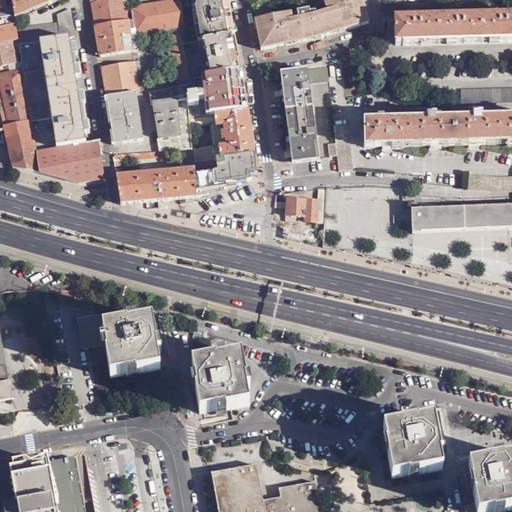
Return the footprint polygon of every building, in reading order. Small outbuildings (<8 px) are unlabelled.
[(16,30),(15,20),(11,0),(0,0),(0,46),(15,43),(18,42),(16,30)] [(11,0),(15,20),(49,5),(46,0),(11,0)] [(103,0),(92,5),(97,27),(129,21),(128,15),(133,14),(132,8),(131,4),(128,0),(103,0)] [(181,6),(180,0),(179,0),(132,8),(133,14),(134,20),(137,35),(184,28),(182,9),(181,6)] [(231,12),(228,0),(196,0),(198,6),(195,7),(202,41),(204,41),(235,35),(233,25),(231,12)] [(369,24),(361,0),(302,0),(305,12),(255,22),(262,52),(309,42),(369,24)] [(256,10),(257,20),(273,17),(271,7),(256,10)] [(57,15),(58,24),(60,39),(71,38),(77,37),(72,8),(57,15)] [(511,20),(507,21),(507,16),(498,16),(498,21),(464,22),(464,18),(455,17),(455,22),(422,22),(421,18),(413,18),(413,23),(395,23),(394,43),(396,43),(396,45),(403,45),(403,47),(511,43),(511,20)] [(102,58),(134,53),(139,53),(137,35),(134,20),(129,21),(97,27),(102,58)] [(58,24),(16,30),(18,42),(19,46),(40,42),(60,39),(58,24)] [(369,25),(369,24),(309,42),(369,25)] [(190,80),(184,46),(182,35),(171,37),(178,82),(188,81),(190,80)] [(242,72),(235,35),(204,41),(211,78),(242,72)] [(71,38),(60,39),(40,42),(45,71),(23,74),(25,86),(46,83),(50,107),(29,110),(31,123),(51,120),(56,150),(86,146),(71,38)] [(15,43),(0,46),(0,68),(18,64),(15,43)] [(107,98),(139,92),(135,62),(103,68),(107,98)] [(330,82),(328,69),(280,75),(292,163),(319,160),(310,84),(330,82)] [(0,110),(14,170),(39,174),(36,154),(31,123),(29,110),(25,86),(23,74),(23,71),(0,76),(0,90),(0,91),(0,110)] [(247,112),(242,72),(211,78),(188,82),(189,89),(151,94),(159,150),(193,144),(189,117),(190,117),(217,115),(247,112)] [(189,89),(188,82),(188,81),(178,82),(148,86),(148,91),(151,94),(189,89)] [(511,89),(461,91),(461,103),(511,101),(511,89)] [(140,95),(139,92),(107,98),(114,147),(147,142),(144,118),(149,117),(145,94),(140,95)] [(253,157),(247,112),(217,115),(218,126),(227,125),(227,131),(224,131),(225,140),(228,139),(229,146),(220,147),(220,159),(253,157)] [(218,126),(217,115),(190,117),(192,126),(212,124),(214,145),(195,146),(196,161),(220,159),(220,147),(229,146),(228,139),(225,140),(224,131),(227,131),(227,125),(218,126)] [(511,143),(511,117),(483,119),(483,115),(475,115),(475,119),(434,121),(434,117),(426,117),(426,121),(392,122),(392,118),(384,118),(384,122),(367,123),(367,148),(511,143)] [(338,157),(339,173),(353,171),(349,125),(335,126),(337,145),(338,157)] [(104,154),(102,143),(86,146),(56,150),(36,154),(39,174),(79,185),(105,181),(102,156),(104,154)] [(194,161),(193,144),(159,150),(116,156),(114,159),(116,173),(121,172),(120,161),(188,151),(189,164),(195,163),(194,161)] [(330,158),(338,157),(337,145),(329,146),(330,158)] [(255,175),(253,157),(220,159),(196,161),(194,161),(195,163),(195,166),(197,197),(251,181),(255,175)] [(180,199),(197,197),(195,166),(117,177),(121,207),(138,205),(160,201),(180,199)] [(44,190),(79,185),(39,174),(44,190)] [(467,176),(466,190),(495,193),(511,193),(511,178),(493,178),(467,176)] [(287,205),(276,204),(275,209),(287,211),(286,216),(286,224),(316,226),(318,203),(306,202),(307,192),(285,197),(284,200),(287,200),(287,205)] [(420,203),(411,204),(411,212),(421,212),(420,203)] [(511,207),(423,211),(423,236),(511,232),(511,207)] [(413,237),(423,236),(423,211),(421,212),(411,212),(413,237)] [(148,307),(98,315),(106,366),(156,356),(154,344),(152,332),(148,307)] [(237,343),(187,351),(191,374),(196,402),(246,393),(237,343)] [(0,401),(11,399),(8,380),(0,381),(0,401)] [(430,409),(382,418),(388,445),(386,445),(390,468),(440,458),(435,433),(430,409)] [(511,445),(490,450),(466,454),(475,505),(511,498),(511,445)] [(84,511),(74,455),(68,457),(73,474),(76,477),(75,482),(77,486),(77,490),(78,494),(79,497),(80,501),(80,506),(81,510),(81,511),(84,511)] [(81,511),(81,510),(80,506),(80,501),(79,497),(78,494),(77,490),(77,486),(75,482),(76,477),(73,474),(68,457),(33,464),(33,467),(44,465),(44,467),(0,476),(0,498),(2,511),(81,511)] [(33,467),(33,464),(0,470),(0,476),(44,467),(44,465),(33,467)] [(258,467),(212,476),(219,511),(321,511),(316,483),(280,490),(282,499),(265,503),(258,467)] [(474,511),(473,502),(465,504),(466,511),(474,511)]
